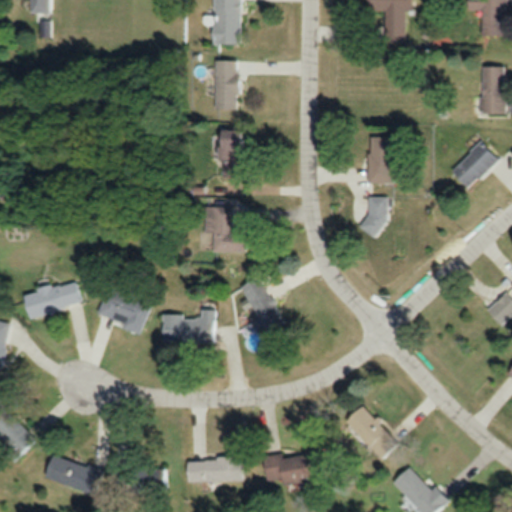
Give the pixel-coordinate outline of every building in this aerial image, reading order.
[(30,0),(31,12),(51,12),(50,0),(30,0)] [(240,0),(213,0),(214,42),(241,42),(240,0)] [(385,9),(385,43),(405,43),(405,9),(412,9),(412,0),(367,0),(367,9),(385,9)] [(481,35),(506,35),(506,0),(467,0),(467,10),(481,10),(481,35)] [(215,108),(239,108),(239,59),(215,59),(215,108)] [(481,64),(481,114),(505,114),(505,64),(481,64)] [(242,128),(220,128),(220,175),(242,175),(242,128)] [(369,182),(393,182),(393,135),(369,135),(369,182)] [(451,170),(469,188),(500,157),(482,140),(451,170)] [(385,195),(367,195),(367,232),(385,232),(385,195)] [(213,250),(247,250),(247,229),(233,229),(234,205),(206,205),(206,232),(213,232),(213,250)] [(273,339),(291,329),(260,275),(240,286),(256,315),(251,317),(258,329),(265,325),(273,339)] [(24,295),(31,317),(82,301),(75,278),(24,295)] [(152,302),(107,287),(97,315),(143,330),(152,302)] [(218,308),(201,308),(201,315),(164,314),(163,340),(217,341),(218,308)] [(0,379),(2,380),(10,322),(0,320),(0,379)] [(0,444),(15,461),(38,439),(1,401),(0,401),(0,435),(5,440),(0,444)] [(400,441),(362,403),(345,420),(384,458),(400,441)] [(265,456),(269,486),(315,479),(314,475),(329,473),(324,444),(305,447),(305,450),(265,456)] [(106,470),(53,452),(46,475),(98,493),(106,470)] [(188,479),(244,478),(243,456),(188,457),(188,479)] [(437,484),(433,488),(411,464),(394,481),(423,511),(438,511),(452,499),(437,484)] [(169,489),(169,466),(150,466),(150,489),(169,489)]
